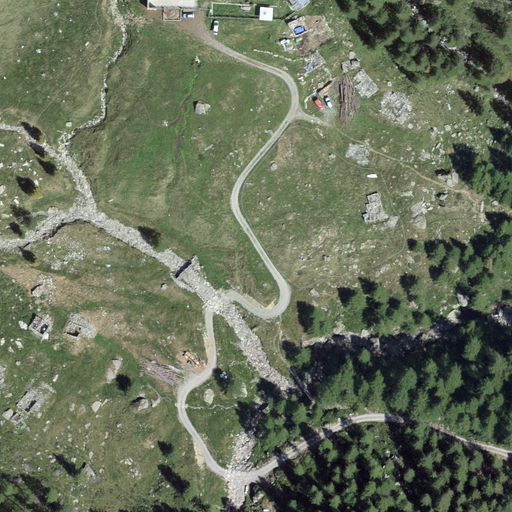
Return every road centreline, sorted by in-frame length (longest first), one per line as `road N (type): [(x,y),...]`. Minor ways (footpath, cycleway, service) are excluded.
road 1 (track): [(374,417),(329,430),(248,477),(217,470),(185,422),(184,391),(212,365),(211,307),(226,295),(263,313),(281,305),(282,285),(233,196),(294,104),(280,73),(208,41),(194,25)]
road 2 (track): [(511,456),(374,417)]
